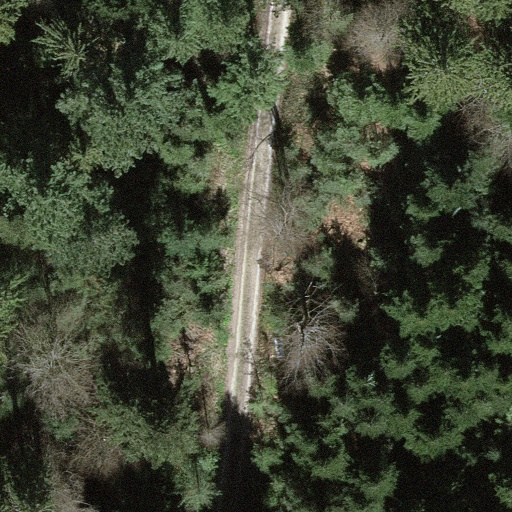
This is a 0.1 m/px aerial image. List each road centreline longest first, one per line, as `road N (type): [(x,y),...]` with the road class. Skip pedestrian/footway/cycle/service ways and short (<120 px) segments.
road 1 (track): [(224,511),(276,0)]
road 2 (track): [(111,0),(0,132)]
